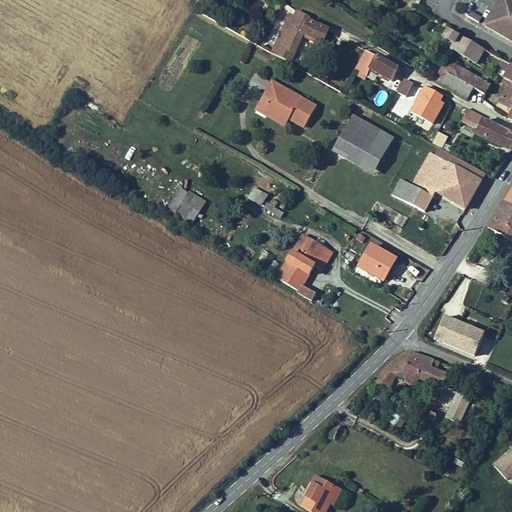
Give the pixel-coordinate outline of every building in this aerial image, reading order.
[(511,0),(506,0),(493,24),(499,28),(496,34),(511,42),(511,0)] [(294,53),(303,34),(323,43),(328,30),(308,22),(305,16),(298,12),(296,14),(299,16),(292,31),(284,28),(276,45),(294,53)] [(468,18),(479,22),(481,16),(470,12),(468,18)] [(499,28),(493,24),(490,30),(496,34),(499,28)] [(451,50),(476,64),(484,50),(448,30),(444,37),(454,43),(451,50)] [(390,81),(398,69),(367,51),(356,71),(367,76),(369,70),(390,81)] [(460,81),(469,86),(474,77),(454,66),(446,68),(444,72),(447,74),(460,81)] [(434,80),(441,84),(447,74),(444,72),(440,69),(435,77),(434,80)] [(460,81),(447,74),(441,84),(454,92),(460,81)] [(272,77),(261,98),(268,103),(266,107),(280,115),(282,111),(289,114),(304,123),(316,102),(300,93),(298,97),(285,89),(287,86),(272,77)] [(484,95),(489,85),(474,77),(469,86),(472,88),(484,95)] [(511,83),(504,79),(502,83),(508,87),(498,104),(511,111),(511,110),(511,83)] [(412,84),(404,80),(404,81),(397,92),(405,97),(411,85),(412,84)] [(412,84),(411,85),(415,87),(420,89),(423,84),(417,81),(413,81),(412,84)] [(460,81),(454,92),(466,99),(472,88),(469,86),(460,81)] [(404,98),(408,100),(415,87),(411,85),(405,97),(404,98)] [(285,89),(298,97),(300,93),(287,86),(285,89)] [(406,119),(429,131),(447,98),(425,86),(406,119)] [(285,121),(289,114),(282,111),(280,115),(266,107),(268,103),(261,98),(256,106),(285,121)] [(404,108),(397,104),(392,115),(389,120),(396,123),(404,108)] [(482,118),(466,109),(463,114),(465,115),(463,118),(465,119),(463,123),(477,130),(475,134),(510,151),(511,147),(511,134),(481,120),(482,118)] [(389,120),(392,115),(385,111),(382,116),(389,120)] [(354,114),(334,149),(361,164),(380,129),(354,114)] [(442,145),(448,148),(451,143),(445,140),(442,145)] [(434,151),(481,177),(484,171),(437,145),(434,151)] [(482,179),(481,177),(434,151),(430,148),(411,183),(432,193),(435,188),(465,205),(478,182),(480,183),(482,179)] [(424,208),(432,193),(411,183),(399,177),(392,192),(424,208)] [(254,189),(249,199),(281,218),(283,213),(274,208),(274,207),(264,202),(267,197),(254,189)] [(175,213),(191,224),(204,203),(188,192),(175,213)] [(511,198),(506,196),(489,222),(511,232),(511,198)] [(400,221),(400,212),(391,213),(391,221),(400,221)] [(303,231),(278,273),(298,285),(297,287),(311,295),(315,288),(302,281),(314,261),(324,243),(303,231)] [(391,252),(370,240),(357,261),(381,276),(385,267),(382,265),(391,252)] [(324,243),(314,261),(323,266),(333,249),(324,243)] [(391,252),(382,265),(385,267),(388,269),(396,255),(391,252)] [(472,352),(482,330),(444,313),(434,336),(472,352)] [(401,369),(405,371),(440,385),(441,383),(444,374),(445,373),(433,368),(426,365),(430,357),(410,350),(404,351),(399,353),(383,367),(393,371),(399,374),(401,369)] [(430,357),(426,365),(433,368),(436,360),(430,357)] [(374,378),(388,383),(393,371),(383,367),(374,378)] [(448,386),(451,377),(444,374),(441,383),(448,386)] [(385,389),(388,383),(374,378),(369,382),(385,389)] [(399,431),(405,419),(393,413),(387,425),(399,431)] [(511,448),(494,467),(506,480),(509,477),(511,474),(511,448)] [(309,483),(312,484),(305,496),(300,505),(312,511),(323,511),(329,503),(337,488),(313,476),(309,483)] [(309,483),(302,495),(305,496),(312,484),(309,483)] [(329,503),(331,505),(339,490),(337,488),(329,503)]
